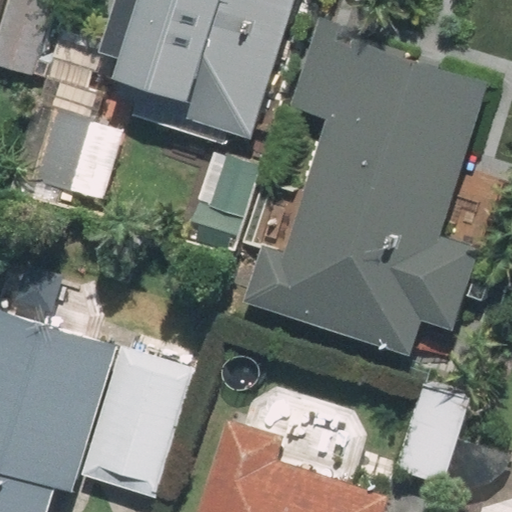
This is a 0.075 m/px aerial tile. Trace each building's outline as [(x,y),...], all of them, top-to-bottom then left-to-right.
[(0,0),(0,69),(43,82),(67,0),(0,0)] [(266,148),(313,0),(138,0),(116,70),(215,102),(207,129),(266,148)] [(280,241),(261,295),(426,352),(438,319),(471,331),(503,239),(445,219),(495,77),(332,20),(304,101),(346,116),(300,248),(280,241)] [(80,195),(106,124),(46,102),(20,173),(80,195)] [(209,364),(0,298),(0,511),(61,511),(75,468),(167,497),(209,364)] [(483,396),(430,380),(406,459),(459,475),(483,396)] [(295,423),(239,408),(210,511),(391,511),(399,481),(287,451),(295,423)]
